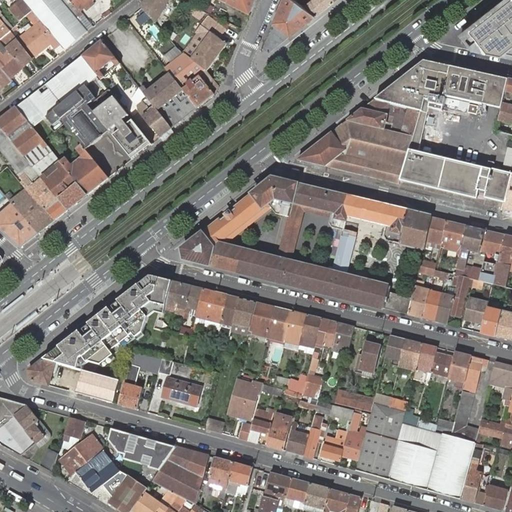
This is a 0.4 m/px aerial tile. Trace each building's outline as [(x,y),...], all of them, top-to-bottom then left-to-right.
[(21,0),(10,10),(20,22),(27,16),(32,11),(23,0),(21,0)] [(61,0),(23,0),(66,50),(88,32),(61,0)] [(82,6),(89,0),(71,0),(79,9),(82,6)] [(94,4),(91,0),(89,0),(82,6),(86,11),(94,4)] [(171,0),(145,0),(141,7),(157,24),(171,0)] [(249,15),(255,0),(219,0),(226,3),(234,7),(249,15)] [(291,35),(316,16),(309,8),(307,6),(300,0),(282,0),(275,19),(291,35)] [(316,16),(335,1),(334,0),(314,0),(307,6),(309,8),(316,16)] [(511,0),(501,0),(488,10),(503,29),(511,20),(511,0)] [(488,10),(461,31),(461,32),(460,37),(460,39),(461,42),(464,45),(468,46),(498,53),(501,41),(503,29),(488,10)] [(32,11),(27,16),(34,24),(40,20),(32,11)] [(196,53),(192,59),(208,71),(227,44),(220,39),(227,30),(208,16),(201,26),(196,32),(197,33),(187,47),(196,53)] [(134,17),(128,23),(156,57),(163,51),(134,17)] [(0,40),(11,32),(0,18),(0,40)] [(53,47),(59,43),(42,22),(19,41),(33,59),(51,44),(53,47)] [(11,32),(0,40),(0,41),(2,44),(6,49),(18,40),(11,32)] [(12,55),(23,68),(33,59),(23,46),(18,40),(6,49),(11,54),(12,55)] [(121,64),(102,40),(82,56),(101,80),(104,77),(99,71),(112,61),(117,67),(121,64)] [(0,66),(11,79),(23,68),(12,55),(11,54),(6,49),(2,44),(0,41),(0,66)] [(501,41),(498,53),(511,55),(511,49),(511,43),(503,42),(501,41)] [(165,66),(175,60),(168,50),(158,56),(165,66)] [(192,59),(184,54),(166,68),(170,73),(184,90),(198,108),(215,95),(219,86),(208,71),(192,59)] [(109,131),(90,106),(110,90),(101,80),(82,56),(17,108),(44,140),(65,123),(83,145),(86,149),(96,141),(109,131)] [(509,80),(425,61),(375,99),(376,100),(391,103),(403,106),(410,108),(421,111),(423,111),(426,100),(430,101),(430,104),(431,104),(434,105),(438,105),(444,107),(446,99),(444,98),(444,96),(502,109),(503,104),(504,98),(506,92),(509,80)] [(0,88),(11,80),(0,67),(0,88)] [(198,108),(184,90),(170,73),(148,91),(144,86),(143,87),(141,84),(139,86),(140,88),(141,89),(147,97),(156,108),(158,110),(172,129),(198,108)] [(140,88),(131,100),(137,106),(142,101),(147,97),(141,89),(140,88)] [(133,160),(152,144),(110,90),(90,106),(109,131),(133,160)] [(153,128),(161,138),(172,129),(158,110),(156,108),(147,97),(142,101),(137,106),(138,111),(143,117),(152,129),(153,128)] [(376,100),(375,99),(364,108),(348,120),(384,129),(386,121),(388,114),(391,103),(376,100)] [(409,150),(401,179),(476,197),(477,196),(478,190),(486,192),(485,198),(505,203),(511,176),(511,149),(508,149),(503,171),(492,169),(491,170),(483,168),(480,167),(418,152),(429,108),(431,104),(430,104),(430,101),(426,100),(423,111),(421,111),(414,136),(409,150)] [(511,124),(511,105),(509,105),(503,104),(502,109),(499,121),(498,126),(496,132),(500,133),(501,127),(503,122),(511,124)] [(403,134),(414,136),(421,111),(410,108),(403,106),(402,111),(409,112),(404,129),(393,126),(392,131),(403,134)] [(44,140),(17,108),(0,120),(0,127),(24,157),(44,140)] [(384,129),(348,120),(333,132),(347,150),(326,167),(400,185),(401,179),(409,150),(414,136),(403,134),(392,131),(384,129)] [(386,121),(384,129),(392,131),(393,126),(394,123),(391,122),(389,122),(386,121)] [(24,157),(0,127),(0,149),(20,174),(18,175),(24,182),(21,184),(27,191),(29,188),(33,193),(55,220),(68,210),(45,182),(24,157)] [(299,160),(326,167),(347,150),(333,132),(298,159),(299,160)] [(60,162),(44,140),(24,157),(45,182),(62,169),(58,164),(60,162)] [(87,195),(109,178),(86,149),(83,145),(78,150),(86,160),(82,163),(80,159),(74,163),(77,167),(74,169),(66,159),(61,163),(87,195)] [(68,210),(87,195),(61,163),(60,162),(58,164),(62,169),(45,182),(68,210)] [(210,266),(274,281),(278,265),(279,259),(288,222),(283,221),(274,258),(217,244),(225,237),(264,207),(269,203),(276,213),(289,217),(292,207),(293,202),(297,185),(273,180),(254,194),(203,234),(183,250),(186,259),(210,266)] [(352,199),(297,185),(293,202),(305,205),(333,212),(332,217),(330,224),(332,228),(344,231),(346,221),(347,215),(352,199)] [(38,234),(55,220),(33,193),(29,188),(27,191),(29,193),(16,203),(14,201),(11,202),(17,209),(38,234)] [(408,212),(352,199),(347,215),(360,218),(388,225),(386,231),(385,237),(387,241),(400,244),(425,250),(427,242),(432,218),(408,212)] [(288,222),(279,259),(291,262),(304,210),(305,205),(293,202),(292,207),(289,217),(288,222)] [(333,212),(305,205),(304,210),(332,217),(333,212)] [(0,229),(21,248),(38,234),(17,209),(13,212),(6,218),(5,218),(0,221),(0,229)] [(360,218),(347,215),(346,221),(344,231),(334,273),(346,276),(358,224),(360,218)] [(388,225),(360,218),(358,224),(386,231),(388,225)] [(447,222),(432,218),(427,242),(433,244),(432,247),(435,248),(436,244),(438,245),(437,249),(440,250),(441,246),(447,222)] [(468,227),(447,222),(441,246),(445,247),(446,242),(459,245),(458,250),(457,253),(461,254),(463,246),(468,227)] [(480,230),(468,227),(463,246),(461,254),(457,269),(456,275),(460,276),(469,278),(471,279),(475,280),(480,281),(483,270),(473,268),(473,270),(465,268),(469,251),(475,253),(475,250),(480,230)] [(485,231),(480,230),(475,250),(480,251),(485,231)] [(506,236),(485,231),(480,251),(490,253),(490,256),(493,257),(494,254),(501,256),(506,236)] [(485,262),(483,270),(480,281),(494,284),(507,288),(511,268),(511,265),(511,237),(506,236),(501,256),(499,266),(485,262)] [(278,265),(274,281),(328,295),(332,278),(334,273),(291,262),(279,259),(278,265)] [(385,270),(402,271),(403,260),(385,259),(385,270)] [(437,264),(422,260),(421,266),(427,268),(435,270),(437,264)] [(427,268),(421,266),(419,271),(419,273),(434,276),(435,270),(427,268)] [(448,273),(435,270),(434,276),(440,277),(439,280),(445,281),(446,278),(448,273)] [(332,278),(328,295),(386,309),(409,315),(413,299),(390,293),(390,292),(391,287),(346,276),(334,273),(332,278)] [(469,278),(460,276),(457,286),(455,296),(453,305),(452,308),(456,309),(457,306),(462,307),(469,278)] [(150,278),(142,308),(158,313),(160,302),(167,304),(173,282),(156,278),(150,277),(150,278)] [(149,278),(117,302),(133,306),(142,308),(150,278),(149,278)] [(480,281),(475,280),(473,286),(493,291),(494,284),(480,281)] [(166,308),(164,314),(164,317),(165,317),(166,315),(167,315),(169,309),(172,310),(173,306),(176,307),(182,284),(173,282),(167,304),(166,308)] [(413,299),(409,315),(416,317),(423,319),(430,290),(423,288),(419,287),(421,283),(417,282),(416,286),(413,299)] [(186,307),(192,286),(182,284),(176,307),(182,308),(181,312),(185,313),(185,312),(186,309),(186,307)] [(198,310),(204,289),(192,286),(186,307),(186,309),(185,312),(189,313),(191,308),(198,310)] [(197,317),(222,323),(229,296),(216,292),(204,289),(198,310),(197,317)] [(430,290),(423,319),(436,322),(442,297),(443,293),(440,293),(435,291),(430,290)] [(442,297),(436,322),(448,324),(452,308),(453,305),(455,296),(450,295),(449,299),(442,297)] [(229,296),(222,323),(231,325),(229,327),(228,333),(231,333),(232,330),(232,328),(233,326),(240,298),(229,296)] [(257,303),(240,298),(233,326),(232,328),(232,330),(235,331),(236,329),(244,331),(249,333),(249,332),(257,303)] [(470,299),(465,319),(476,322),(484,324),(488,309),(489,306),(489,303),(490,301),(485,300),(484,302),(477,300),(470,299)] [(117,302),(102,313),(128,321),(133,306),(117,302)] [(158,313),(164,314),(166,308),(167,304),(160,302),(158,313)] [(275,307),(257,303),(249,332),(253,333),(254,329),(260,330),(269,333),(275,307)] [(133,306),(128,321),(149,326),(149,323),(155,318),(163,320),(164,314),(158,313),(142,308),(133,306)] [(293,312),(275,307),(269,333),(267,337),(271,338),(271,339),(285,343),(286,341),(287,337),(293,312)] [(484,324),(482,333),(496,336),(502,312),(488,309),(484,324)] [(511,313),(510,313),(502,311),(502,312),(496,336),(511,340),(511,313)] [(308,315),(293,312),(287,337),(286,341),(285,343),(284,347),(298,351),(300,345),(308,315)] [(71,338),(126,353),(139,344),(141,347),(148,341),(149,326),(128,321),(102,313),(71,338)] [(322,319),(308,315),(300,345),(303,346),(314,349),(315,346),(316,344),(322,319)] [(330,321),(322,319),(316,344),(324,346),(330,321)] [(339,323),(330,321),(324,346),(332,348),(332,347),(339,323)] [(355,327),(339,323),(332,347),(335,348),(334,351),(343,353),(345,351),(348,351),(355,327)] [(181,327),(179,334),(191,337),(192,333),(193,331),(181,327)] [(254,329),(253,333),(252,335),(267,339),(267,337),(269,333),(260,330),(254,329)] [(406,340),(391,336),(386,356),(393,358),(391,365),(399,367),(401,360),(406,340)] [(126,353),(71,338),(43,360),(56,363),(83,371),(86,359),(106,374),(118,364),(116,361),(126,353)] [(423,344),(406,340),(401,360),(415,364),(413,370),(416,371),(417,369),(423,344)] [(381,345),(366,342),(363,355),(359,354),(355,372),(373,377),(374,373),(381,345)] [(438,348),(423,344),(417,369),(419,370),(420,366),(429,368),(428,372),(432,373),(436,353),(438,348)] [(454,357),(449,377),(449,378),(456,380),(454,387),(463,389),(464,387),(465,382),(472,356),(456,352),(454,357)] [(125,385),(120,405),(138,410),(143,389),(128,386),(129,382),(132,382),(135,367),(158,373),(162,359),(133,353),(130,365),(125,382),(125,385)] [(454,357),(436,353),(432,373),(449,377),(454,357)] [(483,359),(472,356),(465,382),(464,387),(472,389),(471,392),(474,393),(475,390),(482,366),(487,367),(489,360),(483,359)] [(302,393),(301,394),(318,399),(324,379),(321,378),(314,376),(318,360),(315,359),(315,358),(312,357),(311,360),(306,376),(302,393)] [(173,362),(162,359),(158,373),(170,375),(173,362)] [(32,381),(49,386),(56,363),(43,360),(29,371),(32,381)] [(511,366),(496,362),(492,379),(490,386),(504,389),(502,399),(511,401),(511,366)] [(83,371),(77,393),(114,404),(120,381),(105,377),(83,371)] [(291,379),(288,391),(296,394),(297,392),(302,393),(306,376),(302,375),(300,382),(291,379)] [(277,376),(274,387),(283,390),(288,391),(291,379),(277,376)] [(202,387),(168,378),(163,397),(197,407),(202,387)] [(263,385),(264,384),(254,382),(253,384),(238,380),(233,399),(229,414),(238,417),(239,414),(252,417),(255,404),(258,394),(261,395),(261,391),(263,385)] [(282,390),(263,385),(261,391),(281,397),(282,390)] [(375,399),(338,390),(336,396),(334,403),(371,412),(374,403),(375,399)] [(463,390),(454,423),(452,433),(451,434),(476,440),(478,431),(479,429),(467,426),(475,394),(463,390)] [(283,400),(297,404),(299,397),(285,393),(283,400)] [(390,398),(376,394),(375,399),(374,403),(388,407),(390,398)] [(334,403),(336,396),(330,395),(328,402),(334,404),(334,403)] [(0,444),(21,456),(46,437),(38,427),(42,424),(28,406),(0,397),(0,444)] [(310,403),(300,400),(298,406),(315,410),(317,405),(318,402),(318,401),(317,400),(311,399),(310,403)] [(315,410),(330,414),(332,405),(318,402),(317,405),(315,410)] [(395,402),(393,408),(404,411),(406,405),(395,402)] [(388,407),(374,403),(371,412),(371,413),(370,414),(356,471),(388,479),(403,422),(403,420),(405,414),(405,412),(404,411),(393,408),(388,407)] [(354,413),(354,411),(332,405),(330,414),(352,421),(354,413)] [(251,430),(248,441),(257,443),(261,432),(268,434),(271,424),(275,410),(270,409),(269,412),(257,409),(254,420),(252,427),(251,430)] [(277,411),(267,446),(285,451),(293,416),(277,411)] [(507,420),(505,427),(502,437),(501,445),(505,446),(508,438),(511,439),(511,411),(511,412),(509,420),(507,420)] [(358,461),(365,435),(356,432),(361,414),(354,413),(352,421),(351,424),(349,430),(344,449),(342,457),(358,461)] [(420,419),(405,414),(403,420),(418,425),(420,419)] [(304,456),(313,458),(322,423),(317,422),(319,416),(314,415),(311,428),(309,435),(304,456)] [(86,422),(70,418),(65,435),(70,436),(81,439),(86,422)] [(438,425),(420,419),(418,425),(436,429),(437,428),(438,425)] [(438,425),(437,428),(452,433),(454,423),(439,419),(438,425)] [(225,425),(208,420),(206,429),(223,433),(225,425)] [(481,421),(479,429),(478,431),(502,437),(505,427),(481,421)] [(341,461),(342,457),(344,449),(349,430),(351,424),(346,422),(341,441),(337,440),(336,441),(330,439),(329,442),(325,441),(324,444),(321,456),(341,461)] [(287,451),(304,456),(309,435),(311,428),(307,427),(305,434),(296,431),(298,424),(294,423),(292,430),(287,451)] [(399,441),(388,479),(428,491),(438,452),(442,434),(403,423),(399,441)] [(244,424),(240,438),(248,441),(251,430),(252,427),(244,424)] [(305,434),(307,427),(298,424),(296,431),(305,434)] [(177,447),(111,429),(108,441),(120,454),(125,455),(124,459),(149,466),(149,468),(160,471),(177,447)] [(475,443),(442,434),(438,452),(428,491),(461,499),(470,463),(474,451),(475,443)] [(62,461),(73,476),(76,473),(105,451),(93,437),(62,461)] [(482,445),(475,443),(474,451),(470,463),(472,463),(462,500),(475,503),(478,491),(483,474),(475,471),(476,469),(477,464),(480,452),(482,445)] [(210,456),(177,447),(160,471),(153,482),(168,490),(179,496),(184,498),(196,505),(200,490),(210,456)] [(41,466),(53,473),(59,454),(49,449),(41,466)] [(499,456),(506,458),(508,451),(501,449),(499,456)] [(121,472),(105,451),(76,473),(92,494),(94,493),(103,486),(113,499),(128,477),(121,472)] [(219,499),(200,490),(196,505),(196,506),(208,511),(220,511),(222,508),(224,501),(226,492),(227,489),(229,480),(234,463),(216,458),(211,478),(209,482),(209,483),(209,484),(210,484),(217,486),(222,487),(219,499)] [(254,468),(234,463),(229,480),(227,489),(226,492),(235,495),(237,486),(239,486),(240,483),(249,485),(254,468)] [(292,479),(271,473),(266,492),(287,498),(286,498),(292,479)] [(113,499),(110,504),(122,511),(131,511),(147,490),(128,477),(113,499)] [(311,484),(292,479),(286,498),(295,500),(297,501),(301,502),(299,508),(304,510),(305,504),(311,484)] [(330,489),(311,484),(305,504),(325,510),(330,489)] [(489,486),(484,506),(503,511),(509,491),(489,486)] [(345,511),(350,495),(330,489),(325,510),(324,511),(345,511)] [(145,493),(134,509),(138,511),(167,511),(169,509),(175,501),(179,496),(168,490),(159,503),(145,493)] [(486,494),(478,491),(475,503),(483,506),(486,494)] [(259,511),(264,496),(252,492),(246,511),(259,511)] [(358,511),(362,498),(350,495),(345,511),(358,511)] [(184,498),(179,496),(175,501),(179,504),(184,498)] [(264,496),(259,511),(275,511),(279,500),(264,496)] [(190,511),(179,504),(175,501),(169,509),(167,511),(190,511)] [(387,511),(389,505),(381,503),(378,511),(387,511)]
